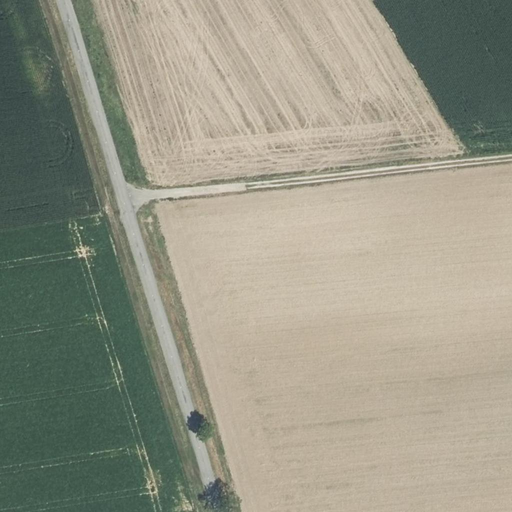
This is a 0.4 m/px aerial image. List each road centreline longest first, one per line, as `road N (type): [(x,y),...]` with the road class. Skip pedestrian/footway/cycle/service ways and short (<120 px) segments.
road 1 (tertiary): [(217,511),(62,0)]
road 2 (track): [(45,0),(180,447),(195,475),(210,482)]
road 3 (track): [(511,161),(123,201)]
